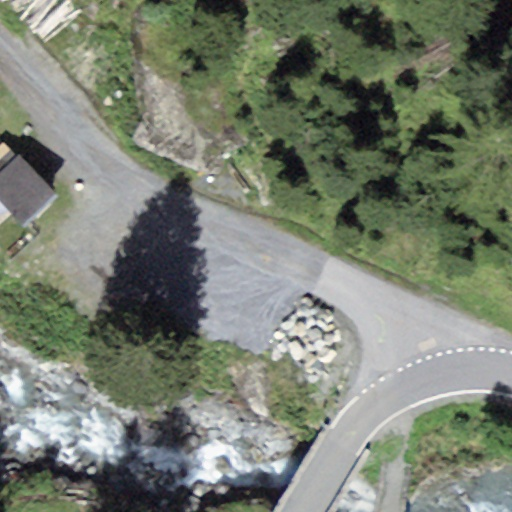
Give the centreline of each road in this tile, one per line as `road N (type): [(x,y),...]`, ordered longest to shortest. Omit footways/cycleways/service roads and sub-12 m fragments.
road 1 (track): [(422,366),(397,323),(332,266),(143,184),(0,50)]
road 2 (tertiary): [(305,511),(362,420),(422,366),(495,360),(511,367)]
